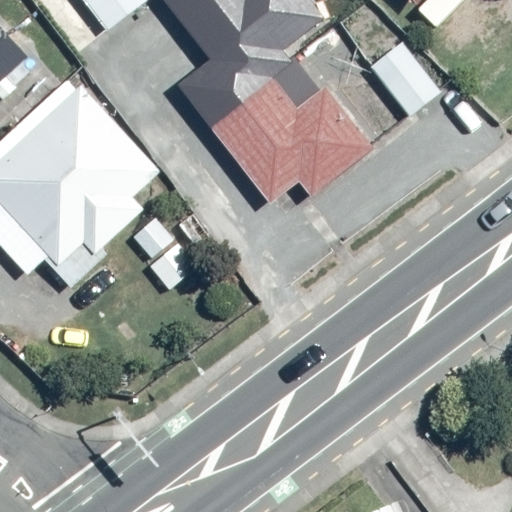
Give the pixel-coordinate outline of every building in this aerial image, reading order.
[(148,2),(146,0),(79,0),(104,34),(148,2)] [(167,0),(213,63),(183,85),(270,207),(301,185),(311,199),(374,154),(327,89),(315,97),(284,54),(329,22),(313,0),(167,0)] [(0,83),(24,62),(0,35),(0,83)] [(402,39),(366,65),(405,118),(440,93),(402,39)] [(0,255),(21,279),(42,259),(69,288),(94,265),(89,260),(140,212),(128,200),(157,173),(71,80),(0,146),(0,255)] [(195,268),(175,244),(149,266),(169,290),(195,268)]
